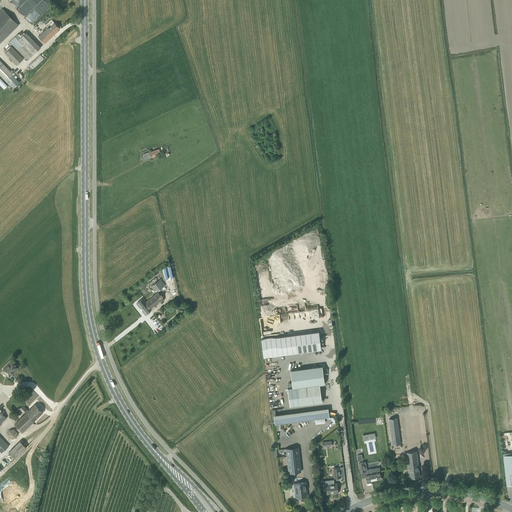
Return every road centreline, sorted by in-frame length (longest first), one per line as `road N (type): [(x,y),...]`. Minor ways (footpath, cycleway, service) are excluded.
road 1 (primary): [(172,471),(112,389),(88,315),(83,0)]
road 2 (tertiary): [(511,510),(427,491),(347,511)]
road 3 (unknown): [(354,508),(328,355)]
